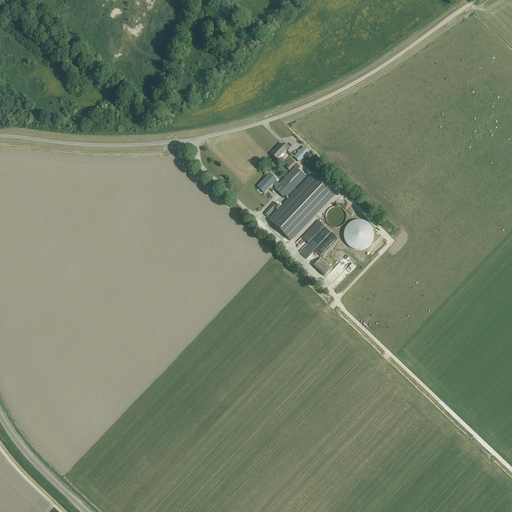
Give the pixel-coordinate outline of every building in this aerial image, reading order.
[(281,144),(271,154),(277,160),(286,150),(288,152),(291,149),(286,144),(283,147),(281,144)] [(294,157),(299,162),(306,155),(307,155),(309,153),(309,152),(309,151),(308,150),(307,150),(306,149),(306,148),(305,147),(304,147),(303,147),(301,149),(301,150),(294,157)] [(270,174),(258,187),(264,193),(272,184),(276,188),(274,189),(284,199),(289,194),(292,197),(269,221),(290,241),(334,195),(312,175),(297,192),(294,189),(305,177),(295,167),(279,184),(275,181),(277,180),(270,174)] [(346,218),(346,217),(346,216),(346,215),(346,214),(345,213),(345,212),(344,211),(343,210),(342,209),(341,208),(340,208),(339,207),(338,207),(337,207),(336,207),(335,207),(334,207),(333,207),(332,207),(331,208),(330,208),(330,209),(329,209),(328,210),(328,211),(327,211),(327,212),(326,213),(326,214),(326,215),(325,215),(325,216),(325,217),(325,218),(325,219),(326,220),(326,221),(326,222),(327,223),(328,224),(328,225),(329,225),(330,226),(331,227),(332,227),(333,227),(334,228),(335,228),(336,228),(337,228),(338,228),(338,227),(339,227),(340,227),(341,226),(342,226),(342,225),(343,225),(344,224),(344,223),(345,223),(345,222),(346,221),(346,220),(346,219),(346,218)] [(371,232),(371,231),(371,230),(371,229),(370,228),(370,227),(370,226),(369,226),(369,225),(368,224),(367,223),(366,222),(365,221),(364,221),(363,221),(362,220),(361,220),(360,220),(359,220),(358,220),(357,220),(356,220),(355,221),(354,221),(353,222),(352,223),(351,223),(351,224),(350,225),(349,226),(349,227),(348,228),(348,229),(348,230),(348,231),(348,232),(348,233),(348,234),(349,235),(349,236),(349,237),(350,238),(351,239),(352,240),(353,241),(354,241),(355,242),(356,242),(357,243),(358,243),(359,243),(360,243),(361,243),(362,242),(363,242),(364,242),(365,241),(366,241),(367,240),(367,239),(368,239),(369,238),(369,237),(370,236),(370,235),(370,234),(371,233),(371,232)] [(313,236),(321,230),(315,224),(308,230),(313,236)] [(310,265),(320,276),(328,268),(318,258),(310,265)]
